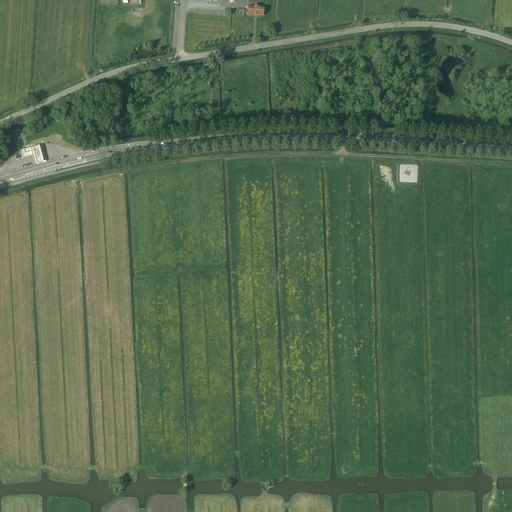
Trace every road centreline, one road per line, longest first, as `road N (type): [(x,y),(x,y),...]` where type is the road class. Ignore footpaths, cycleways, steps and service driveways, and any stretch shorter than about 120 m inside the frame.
road 1 (track): [(67,260),(61,184),(127,168),(342,152),(511,165)]
road 2 (unclassified): [(0,122),(111,74),(180,58),(416,25),(511,43)]
road 3 (primary): [(511,147),(299,135),(129,150)]
road 4 (track): [(185,476),(185,466),(121,473),(0,459)]
